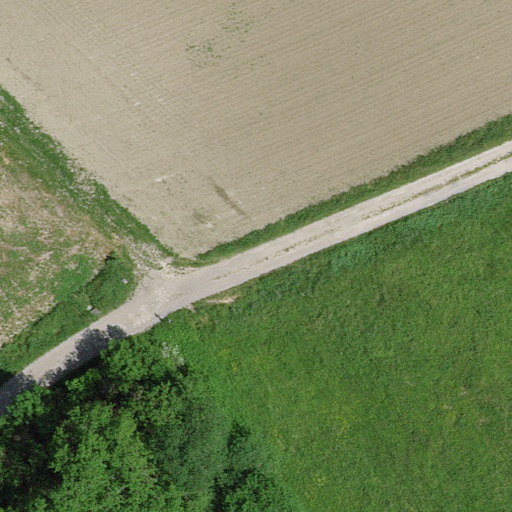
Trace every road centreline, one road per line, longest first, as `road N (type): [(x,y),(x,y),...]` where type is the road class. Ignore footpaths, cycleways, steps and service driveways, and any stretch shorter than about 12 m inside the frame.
road 1 (track): [(180,295),(511,154)]
road 2 (track): [(180,295),(0,123)]
road 3 (track): [(0,404),(66,357),(180,295)]
